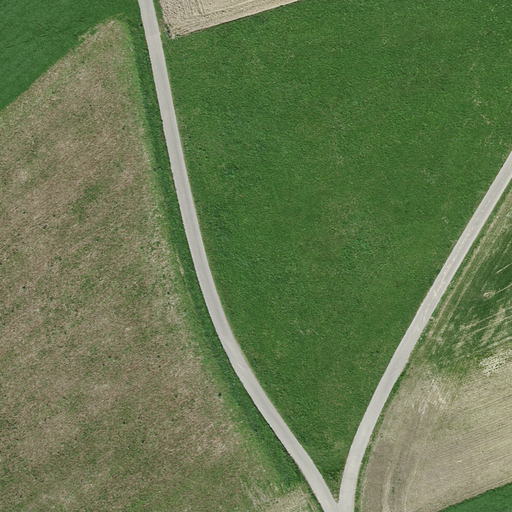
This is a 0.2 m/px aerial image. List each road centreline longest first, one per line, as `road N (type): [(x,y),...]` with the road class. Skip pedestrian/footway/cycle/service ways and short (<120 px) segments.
road 1 (track): [(331,511),(237,360),(209,298),(144,0)]
road 2 (track): [(344,511),(376,404),(511,165)]
